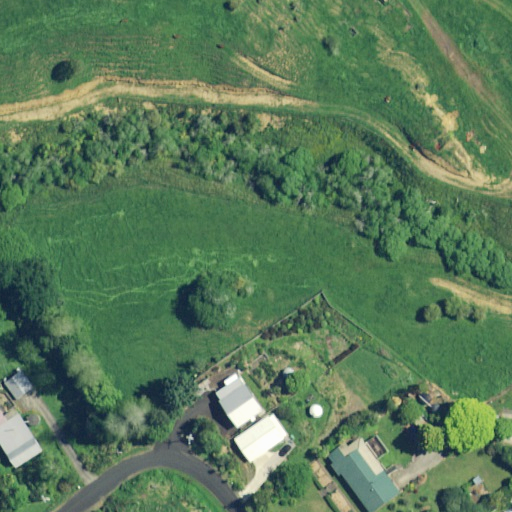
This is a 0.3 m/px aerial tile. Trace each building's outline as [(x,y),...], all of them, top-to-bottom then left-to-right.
[(33,388),(20,369),(3,381),(15,399),(33,388)] [(265,411),(240,372),(227,381),(229,385),(217,393),(239,427),(265,411)] [(30,428),(25,419),(18,407),(4,416),(0,409),(0,443),(15,468),(44,450),(30,428)] [(429,424),(418,412),(410,419),(422,431),(429,424)] [(286,443),(279,433),(270,441),(277,450),(286,443)] [(375,511),(401,494),(359,434),(340,448),(326,458),(339,475),(342,473),(369,511),(375,511)]
